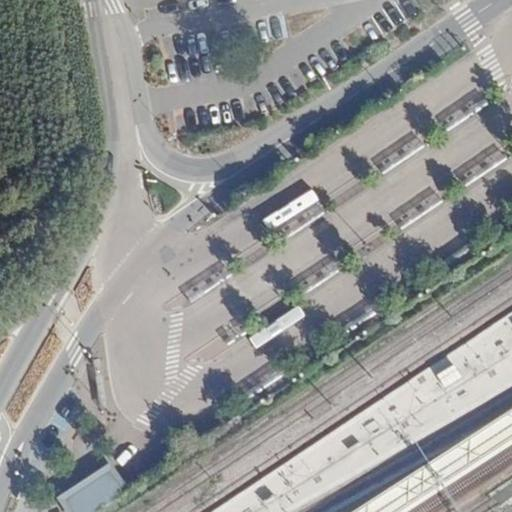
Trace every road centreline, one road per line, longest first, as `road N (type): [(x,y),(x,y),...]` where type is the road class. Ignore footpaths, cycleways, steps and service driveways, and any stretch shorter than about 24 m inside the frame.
road 1 (primary): [(0,500),(62,371),(129,272),(252,163)]
road 2 (primary): [(252,163),(498,0)]
road 3 (primary): [(132,122),(130,161),(50,305)]
road 4 (primary): [(132,122),(168,166),(211,174),(252,163)]
road 5 (primary): [(104,0),(132,122)]
